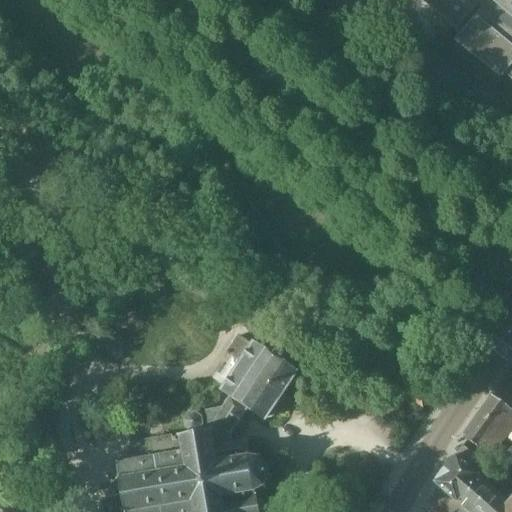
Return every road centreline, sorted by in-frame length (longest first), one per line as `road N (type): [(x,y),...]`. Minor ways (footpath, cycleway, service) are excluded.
road 1 (unclassified): [(511,280),(143,0)]
road 2 (tertiary): [(396,511),(511,336)]
road 3 (unclassified): [(360,0),(511,122)]
